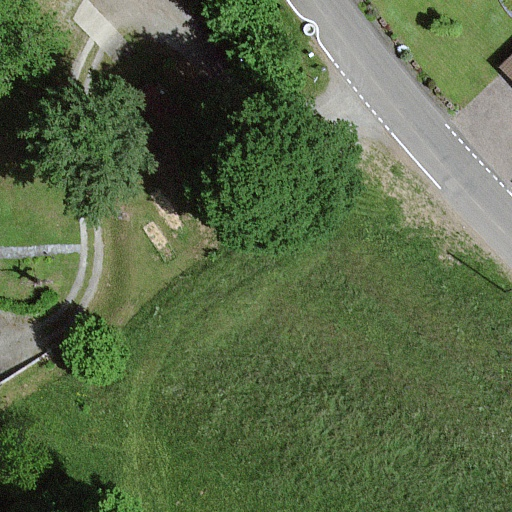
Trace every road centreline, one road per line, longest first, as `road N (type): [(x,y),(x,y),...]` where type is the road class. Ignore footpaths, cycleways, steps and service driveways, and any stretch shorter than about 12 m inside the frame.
road 1 (track): [(37,337),(88,277),(78,117),(83,75),(129,15),(165,20),(207,53),(232,91),(267,110),(318,109),(379,79)]
road 2 (residential): [(511,229),(404,112),(322,0)]
